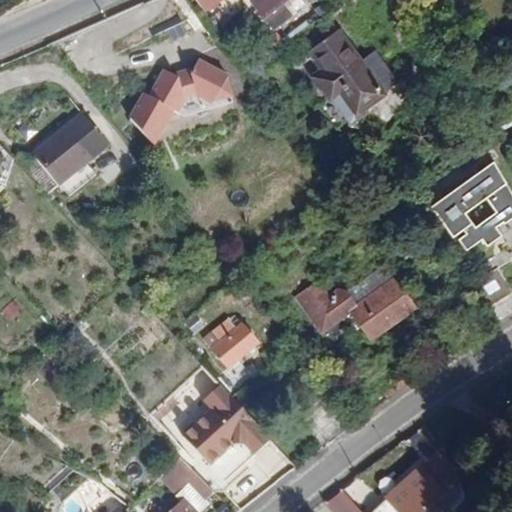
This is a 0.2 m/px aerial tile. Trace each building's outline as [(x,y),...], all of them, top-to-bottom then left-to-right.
[(198,0),(209,13),(225,0),(198,0)] [(255,0),(275,27),(290,17),(282,7),(289,0),(255,0)] [(363,109),(385,93),(341,32),(313,53),(324,69),(314,76),(332,101),(348,89),(363,109)] [(145,96),(130,121),(154,146),(175,113),(178,115),(186,103),(201,101),(214,109),(215,106),(233,104),(228,87),(230,85),(200,67),(193,79),(179,82),(166,73),(150,100),(145,96)] [(201,101),(186,103),(178,115),(181,117),(214,109),(201,101)] [(111,146),(82,112),(32,154),(61,188),(111,146)] [(511,183),(500,160),(489,167),(511,200),(511,183)] [(468,179),(502,225),(509,221),(510,223),(511,221),(511,200),(489,167),(468,179)] [(490,245),(505,235),(499,227),(502,225),(468,179),(434,200),(453,231),(465,224),(468,230),(460,235),(467,247),(484,237),(490,245)] [(163,250),(152,258),(160,268),(171,259),(163,250)] [(488,303),(511,290),(511,289),(499,266),(474,280),(488,303)] [(350,299),(359,310),(398,281),(388,268),(350,299)] [(398,281),(359,310),(350,299),(345,293),(332,302),(315,281),(294,296),(322,330),(351,308),(373,337),(416,305),(398,281)] [(244,327),(237,332),(229,323),(216,334),(224,343),(216,350),(230,367),(258,343),(244,327)] [(391,399),(412,383),(396,360),(374,375),(391,399)] [(222,383),(202,401),(210,410),(180,437),(222,484),(273,439),(222,383)] [(331,444),(358,423),(336,396),(311,416),(331,444)] [(462,479),(441,456),(379,511),(429,511),(445,498),(443,496),(462,479)] [(202,511),(211,504),(207,500),(215,492),(182,458),(160,480),(183,505),(175,511),(202,511)] [(360,511),(344,489),(326,502),(333,511),(360,511)]
